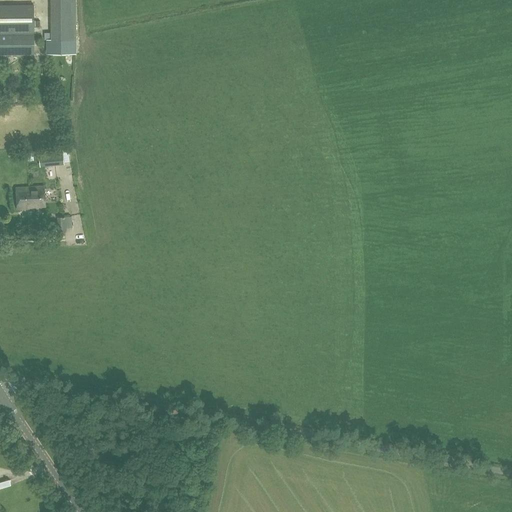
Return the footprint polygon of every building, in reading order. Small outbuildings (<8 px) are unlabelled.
[(80,37),(78,0),(60,0),(61,13),(57,13),(57,37),(80,37)] [(33,5),(0,5),(0,43),(12,43),(12,39),(19,39),(20,41),(27,41),(27,39),(34,38),(33,5)] [(64,164),(62,150),(39,152),(40,167),(64,164)] [(45,207),(44,186),(29,187),(30,200),(35,200),(36,208),(45,207)] [(17,209),(36,208),(35,200),(30,200),(29,187),(16,187),(17,209)] [(72,228),(71,216),(57,217),(58,233),(66,233),(66,229),(72,228)]
